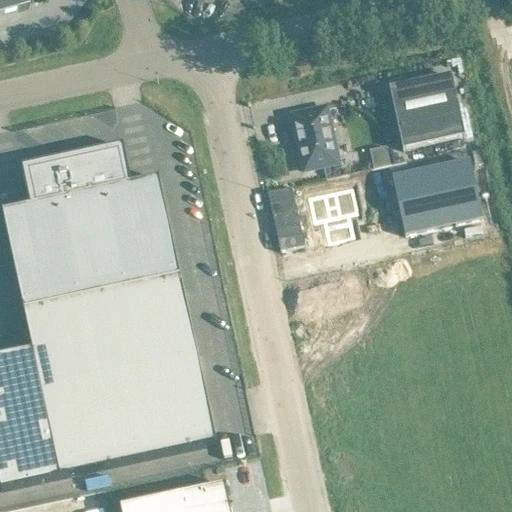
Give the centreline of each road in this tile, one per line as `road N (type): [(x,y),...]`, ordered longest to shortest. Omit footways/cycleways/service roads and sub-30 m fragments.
road 1 (unclassified): [(200,59),(302,511)]
road 2 (unclassified): [(200,59),(477,0)]
road 3 (unclassified): [(0,101),(161,67)]
